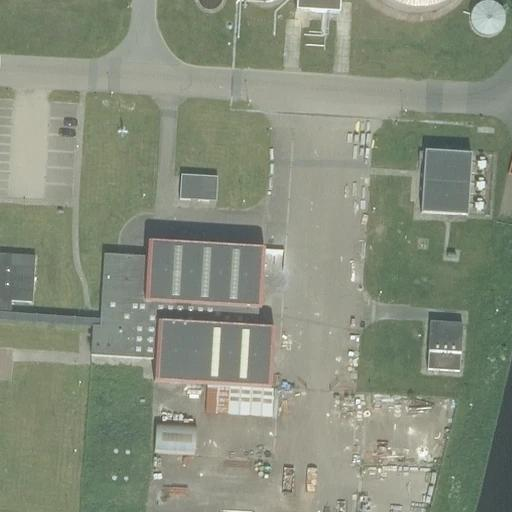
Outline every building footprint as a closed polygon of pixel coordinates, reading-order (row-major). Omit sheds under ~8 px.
[(339,14),(339,0),(297,0),(297,12),(339,14)] [(425,153),(422,214),(468,217),(471,156),(425,153)] [(216,202),(218,179),(182,176),(181,200),(216,202)] [(0,321),(90,329),(89,357),(154,362),(152,384),(268,391),(272,332),(255,331),(256,311),(259,311),(262,252),(145,245),(144,260),(102,257),(98,321),(11,315),(12,301),(32,303),(35,256),(0,254),(0,321)] [(460,372),(462,325),(431,323),(428,370),(460,372)] [(156,427),(154,455),(195,456),(196,429),(156,427)]
